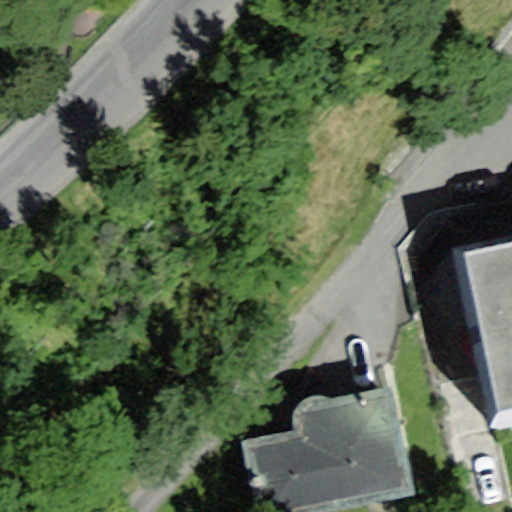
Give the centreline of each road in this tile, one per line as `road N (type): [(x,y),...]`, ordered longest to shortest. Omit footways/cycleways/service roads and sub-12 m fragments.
road 1 (residential): [(511,89),(142,511)]
road 2 (residential): [(0,203),(206,0)]
